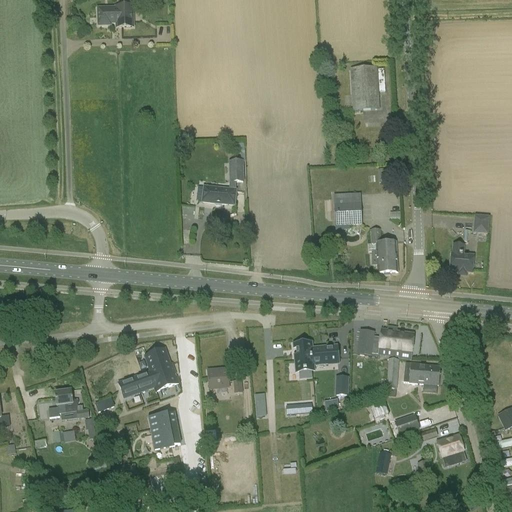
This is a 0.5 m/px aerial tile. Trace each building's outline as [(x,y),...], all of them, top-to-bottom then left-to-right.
[(116,24),(116,29),(133,28),(132,8),(116,8),(116,9),(117,24),(116,24)] [(98,10),(98,26),(110,26),(110,24),(116,24),(117,24),(116,9),(98,10)] [(351,71),(353,113),(379,111),(376,69),(351,71)] [(242,184),(241,163),(229,163),(230,185),(236,185),(242,184)] [(378,172),(379,185),(388,184),(387,171),(378,172)] [(203,201),(202,204),(214,205),(215,207),(221,208),(223,206),(234,207),(236,192),(229,192),(204,189),(203,201)] [(361,195),(334,197),(335,230),(346,229),(346,227),(362,226),(361,195)] [(490,218),(475,216),(473,235),(488,236),(490,218)] [(398,274),(396,244),(381,245),(380,231),(370,231),(371,247),(376,246),(376,254),(371,254),(372,268),(377,267),(378,275),(398,274)] [(450,272),(459,273),(459,275),(466,275),(466,274),(472,274),(473,258),(465,257),(466,247),(454,246),(453,256),(452,256),(450,272)] [(410,357),(411,331),(379,329),(377,355),(410,357)] [(372,337),(358,336),(357,358),(371,359),(372,337)] [(312,349),(311,343),(293,344),(296,375),(314,374),(313,367),(312,349)] [(338,347),(312,349),(313,367),(339,365),(338,347)] [(170,367),(164,351),(145,358),(146,359),(142,360),(145,368),(148,367),(151,374),(118,385),(124,400),(126,399),(126,401),(134,398),(133,396),(136,395),(136,397),(144,395),(143,393),(146,392),(147,394),(154,391),(153,389),(155,388),(157,393),(178,385),(171,367),(170,367)] [(388,361),(386,391),(397,391),(399,361),(388,361)] [(440,368),(411,366),(405,365),(404,385),(438,388),(440,368)] [(227,371),(207,372),(209,386),(210,386),(210,392),(221,391),(221,390),(229,389),(227,371)] [(349,379),(336,378),(335,396),(348,397),(349,379)] [(243,406),(242,395),(243,395),(242,382),(233,383),(234,395),(237,395),(238,406),(243,406)] [(503,393),(505,395),(491,402),(506,432),(511,428),(511,410),(511,409),(511,395),(511,394),(511,390),(511,389),(503,393)] [(58,410),(49,411),(50,420),(60,418),(59,416),(60,416),(61,422),(77,420),(76,414),(77,414),(77,412),(83,412),(82,407),(78,408),(78,402),(73,402),(71,392),(55,395),(57,408),(58,410)] [(375,421),(388,416),(382,398),(368,403),(375,421)] [(99,414),(114,408),(111,401),(96,406),(99,414)] [(255,409),(256,419),(266,418),(265,409),(255,409)] [(0,429),(10,429),(9,418),(1,419),(0,410),(0,429)] [(76,414),(77,420),(89,418),(88,412),(88,411),(83,412),(77,412),(77,414),(76,414)] [(181,446),(175,415),(148,420),(154,451),(181,446)] [(415,417),(394,423),(399,438),(420,432),(415,417)] [(93,421),(85,422),(87,432),(89,432),(90,441),(96,440),(93,421)] [(422,443),(438,438),(435,430),(417,436),(419,442),(422,441),(422,443)] [(59,433),(52,434),(53,444),(60,443),(59,433)] [(463,453),(458,437),(436,444),(442,460),(463,453)] [(16,455),(15,446),(7,448),(8,457),(16,455)] [(390,456),(380,454),(376,473),(386,475),(390,456)] [(417,465),(421,480),(431,477),(427,462),(417,465)] [(129,466),(115,469),(118,482),(132,479),(131,477),(137,476),(135,466),(129,467),(129,466)]
